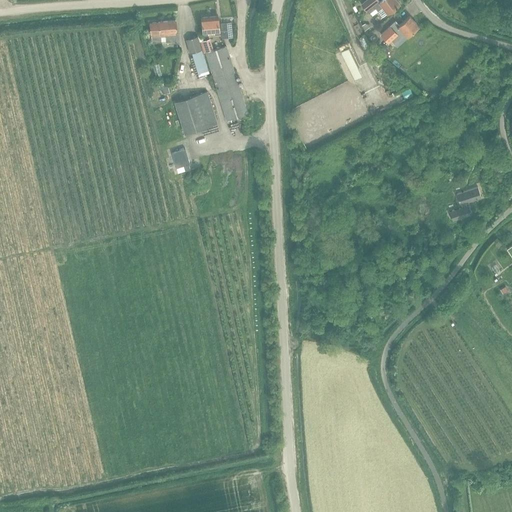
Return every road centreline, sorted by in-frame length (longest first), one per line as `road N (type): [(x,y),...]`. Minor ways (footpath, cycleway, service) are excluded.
road 1 (unclassified): [(295,511),(269,75),(278,0)]
road 2 (unclassified): [(382,370),(393,335),(511,206)]
road 3 (unclassified): [(0,12),(177,0)]
